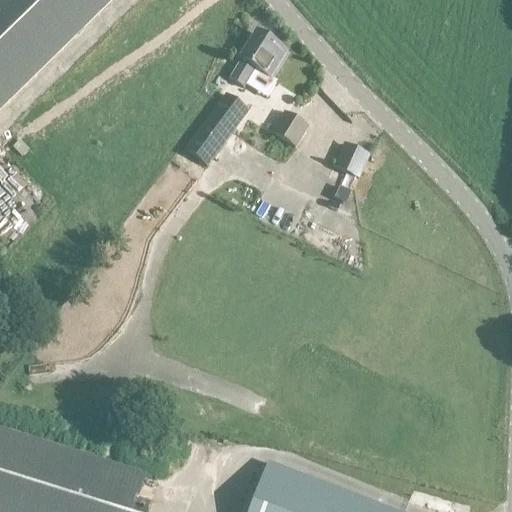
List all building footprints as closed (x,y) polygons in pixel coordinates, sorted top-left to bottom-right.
[(258,36),(241,62),(228,82),(243,91),(255,71),(269,81),(286,54),(258,36)] [(182,152),(207,170),(249,114),(225,96),(182,152)] [(270,136),(295,150),(308,129),(283,114),(270,136)] [(343,146),(333,168),(359,181),(370,158),(343,146)] [(167,190),(140,221),(154,234),(181,203),(167,190)] [(213,211),(178,285),(197,294),(233,220),(213,211)] [(264,294),(275,272),(278,274),(291,249),(281,245),(275,257),(263,251),(246,286),(264,294)] [(316,328),(339,272),(329,268),(327,274),(315,269),(299,307),(307,310),(302,322),(316,328)] [(225,299),(226,280),(214,280),(213,298),(225,299)] [(254,363),(265,366),(271,345),(261,342),(254,363)] [(0,511),(148,511),(149,509),(136,505),(145,476),(0,430),(0,511)] [(388,511),(268,465),(250,511),(388,511)]
